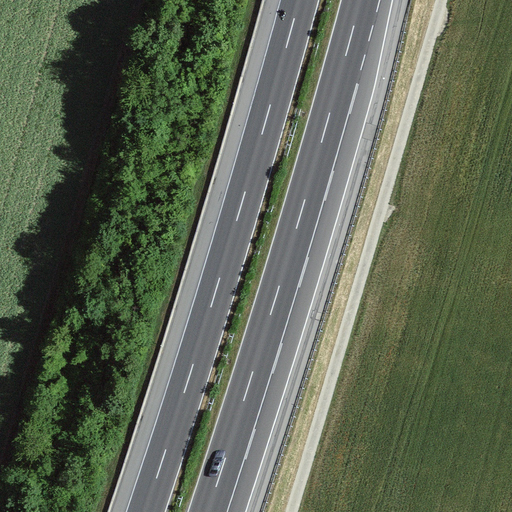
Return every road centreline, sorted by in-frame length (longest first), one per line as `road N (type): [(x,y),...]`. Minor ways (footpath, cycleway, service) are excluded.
road 1 (motorway): [(298,0),(144,511)]
road 2 (motorway): [(207,511),(360,0)]
road 3 (track): [(291,511),(441,0)]
